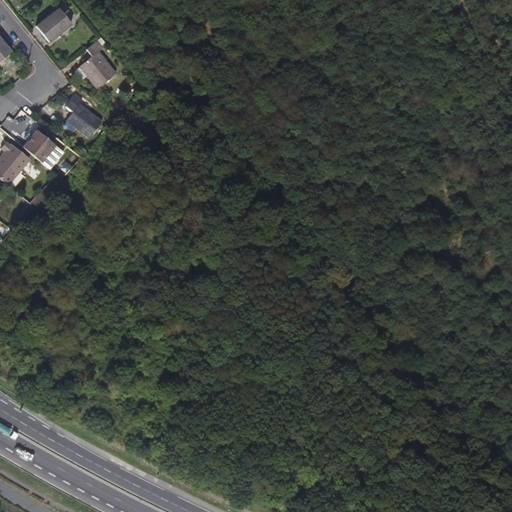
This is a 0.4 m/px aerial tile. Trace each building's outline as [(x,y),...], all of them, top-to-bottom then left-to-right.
[(51,45),(73,27),(60,11),(38,29),(51,45)] [(0,62),(11,54),(0,39),(0,62)] [(76,72),(83,81),(88,78),(97,91),(117,77),(102,54),(107,51),(105,48),(107,47),(101,40),(89,50),(94,58),(81,67),(82,68),(76,72)] [(73,96),(64,107),(72,113),(66,122),(64,126),(72,132),(75,129),(88,140),(101,123),(79,105),(81,102),(73,96)] [(64,159),(40,135),(25,150),(49,174),(64,159)] [(5,154),(0,159),(0,181),(6,188),(8,186),(11,189),(23,176),(19,173),(29,162),(12,147),(10,149),(7,146),(2,151),(5,154)] [(30,214),(48,196),(43,191),(25,209),(30,214)]
